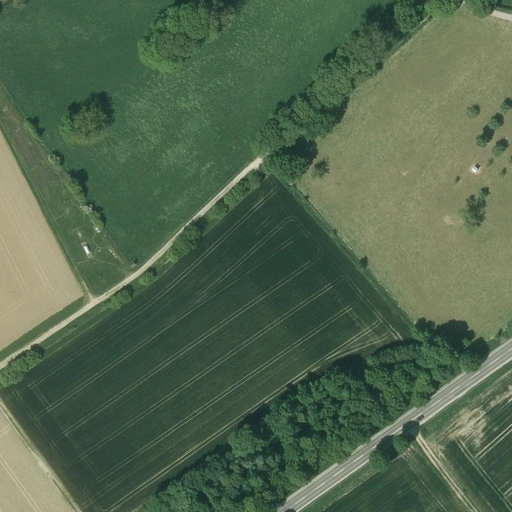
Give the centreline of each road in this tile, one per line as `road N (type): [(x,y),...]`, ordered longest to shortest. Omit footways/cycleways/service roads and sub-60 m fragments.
road 1 (track): [(0,367),(134,275),(427,0)]
road 2 (secondary): [(511,348),(283,511)]
road 3 (track): [(0,123),(92,305)]
road 4 (track): [(0,408),(73,511)]
